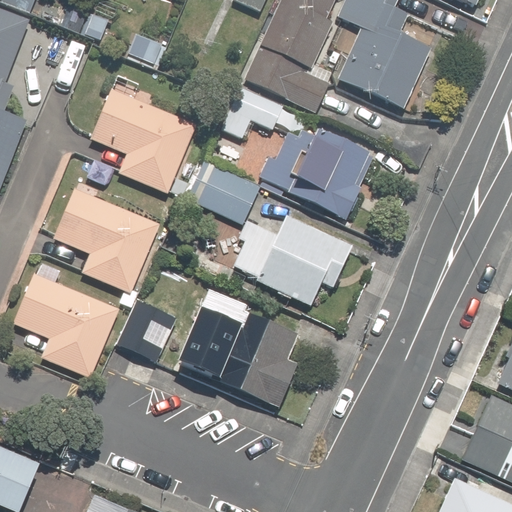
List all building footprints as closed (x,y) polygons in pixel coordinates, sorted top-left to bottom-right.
[(31,16),(37,0),(2,0),(1,2),(31,16)] [(55,0),(41,0),(32,21),(60,33),(72,7),(55,0)] [(268,0),(234,0),(233,2),(261,15),(268,0)] [(283,0),(245,82),(317,116),(331,86),(329,85),(333,75),(316,67),(336,25),(328,22),(337,0),(283,0)] [(348,0),(342,14),(365,25),(339,83),(405,113),(433,52),(401,37),(411,17),(397,10),(401,0),(348,0)] [(445,0),(467,11),(469,6),(476,10),(480,0),(445,0)] [(15,91),(6,88),(31,24),(0,12),(0,197),(28,125),(5,116),(15,91)] [(109,23),(93,17),(86,37),(102,43),(109,23)] [(166,49),(137,37),(129,56),(158,68),(166,49)] [(274,134),(285,108),(241,89),(221,132),(242,142),(251,124),(274,134)] [(198,127),(112,93),(92,143),(127,158),(120,176),(169,197),(198,127)] [(270,193),(315,215),(318,209),(348,224),(363,191),(360,190),(374,160),(370,158),(372,155),(319,131),(316,139),(302,133),(292,153),(283,148),(276,162),(270,159),(261,180),(274,186),(270,193)] [(205,164),(188,201),(245,226),(262,190),(205,164)] [(162,227),(76,192),(55,241),(91,257),(83,276),(131,297),(162,227)] [(355,250),(287,218),(279,238),(249,223),(239,241),(246,244),(235,270),(259,281),(257,284),(313,310),(324,286),(336,291),(355,250)] [(121,312),(35,277),(14,327),(50,342),(42,361),(92,382),(121,312)] [(281,411),(299,368),(288,363),(299,338),(245,315),(247,311),(210,295),(195,330),(200,332),(185,367),(213,379),(212,383),(281,411)] [(155,314),(135,306),(116,347),(151,362),(157,349),(142,342),(155,314)] [(511,343),(494,381),(511,389),(511,343)] [(459,464),(511,488),(511,409),(489,399),(459,464)] [(0,450),(0,509),(6,511),(25,511),(44,469),(0,450)] [(510,511),(511,510),(450,480),(433,511),(510,511)] [(126,511),(97,499),(90,511),(126,511)]
